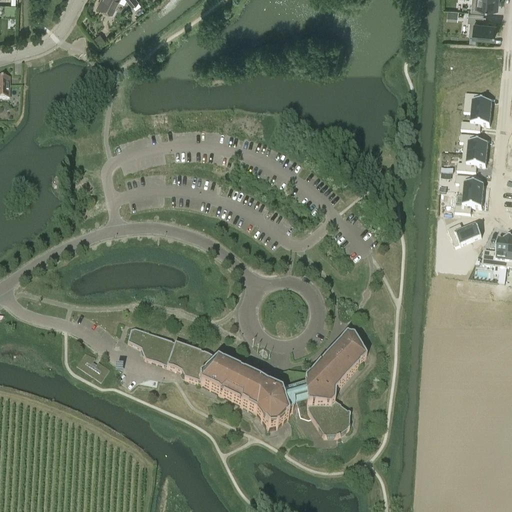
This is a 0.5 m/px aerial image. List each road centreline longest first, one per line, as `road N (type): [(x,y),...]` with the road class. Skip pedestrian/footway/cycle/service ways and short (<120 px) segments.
road 1 (unclassified): [(116,229),(187,236),(224,254),(260,291)]
road 2 (unclassified): [(1,289),(29,319),(91,337),(131,367)]
road 3 (unclassified): [(1,289),(116,229)]
